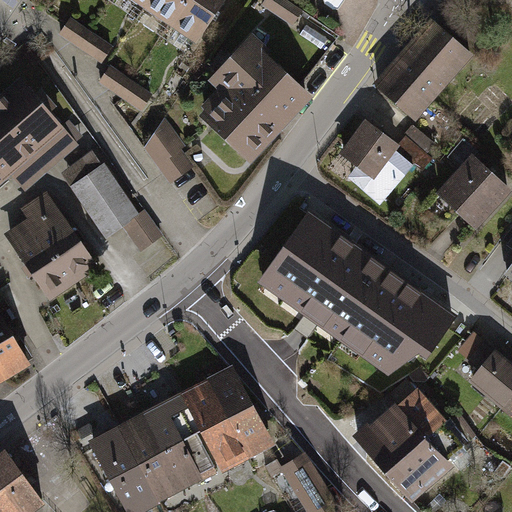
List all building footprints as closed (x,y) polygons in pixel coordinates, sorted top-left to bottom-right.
[(134,0),(147,8),(152,0),(134,0)] [(173,26),(191,0),(152,0),(147,8),(173,26)] [(199,44),(229,0),(191,0),(173,26),(199,44)] [(281,0),(264,0),(258,11),(292,31),(303,12),(281,0)] [(113,48),(70,19),(58,37),(101,65),(113,48)] [(413,122),(470,57),(430,23),(374,88),(413,122)] [(268,51),(254,37),(208,85),(219,95),(197,117),(251,168),(313,103),(263,56),(268,51)] [(154,95),(111,70),(101,87),(144,112),(154,95)] [(22,192),(77,146),(22,80),(0,97),(0,184),(9,177),(22,192)] [(142,152),(181,182),(196,163),(181,152),(191,140),(166,121),(142,152)] [(399,149),(362,122),(337,157),(373,184),(399,149)] [(438,155),(425,133),(402,146),(416,169),(438,155)] [(137,217),(94,153),(59,176),(104,242),(120,231),(137,256),(163,238),(145,212),(137,217)] [(469,230),(509,194),(476,158),(437,194),(469,230)] [(97,271),(47,193),(20,210),(27,221),(4,235),(48,302),(97,271)] [(385,276),(305,220),(270,268),(349,324),(344,331),(398,369),(441,308),(389,271),(385,276)] [(511,268),(503,280),(511,287),(511,268)] [(0,368),(5,377),(28,364),(0,316),(0,368)] [(511,368),(482,344),(468,361),(480,371),(469,384),(511,418),(511,368)] [(231,366),(85,440),(122,511),(141,511),(272,446),(231,366)] [(447,428),(416,392),(357,442),(414,507),(452,475),(427,445),(447,428)] [(305,450),(279,466),(307,511),(337,511),(341,510),(305,450)] [(0,511),(14,511),(36,497),(3,451),(0,453),(0,511)]
